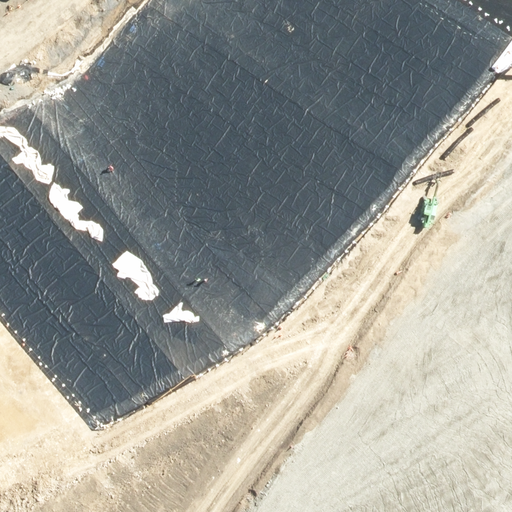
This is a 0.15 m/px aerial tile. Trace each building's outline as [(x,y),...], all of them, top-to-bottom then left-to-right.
[(134,20),(111,37),(118,47),(91,68),(151,145),(214,97),(155,19),(142,29),(134,20)] [(0,185),(55,144),(24,104),(11,114),(0,98),(0,185)] [(69,278),(78,296),(114,278),(105,260),(69,278)] [(147,271),(130,279),(147,315),(164,306),(147,271)] [(79,301),(60,311),(89,364),(108,354),(79,301)]
